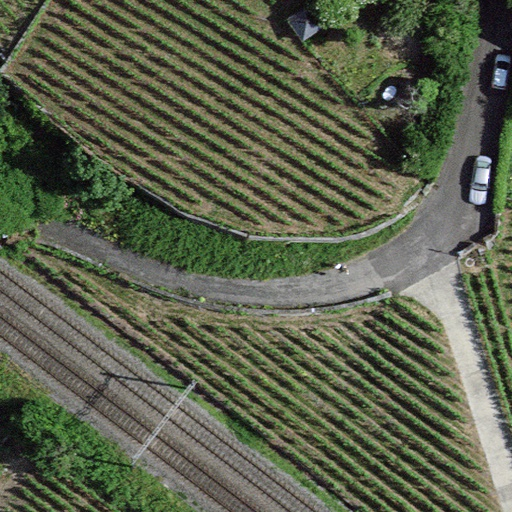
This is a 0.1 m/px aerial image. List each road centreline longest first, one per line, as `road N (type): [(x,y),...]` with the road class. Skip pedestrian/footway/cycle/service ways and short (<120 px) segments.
road 1 (residential): [(494,0),(466,203),(403,262),(326,289),(248,293),(133,266),(59,232)]
road 2 (track): [(433,240),(511,488)]
